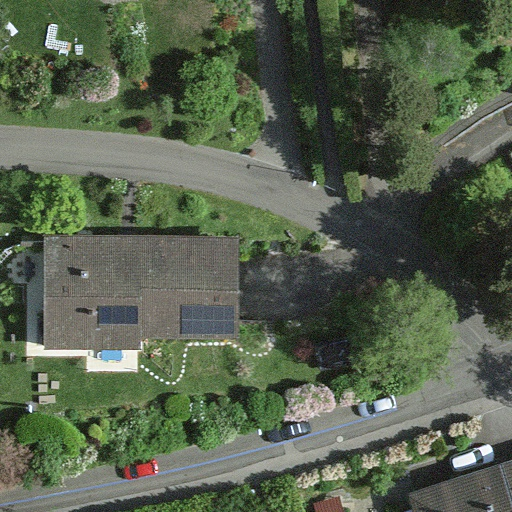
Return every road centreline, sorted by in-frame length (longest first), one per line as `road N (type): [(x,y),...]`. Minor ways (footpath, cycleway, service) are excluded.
road 1 (residential): [(0,147),(122,152),(340,210),(430,255),(511,353)]
road 2 (residential): [(511,371),(316,436),(0,508)]
